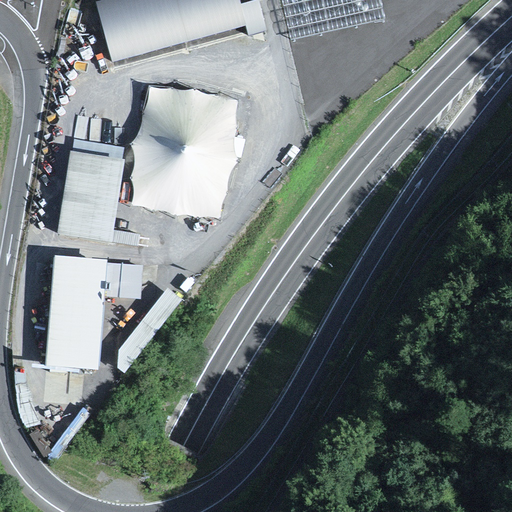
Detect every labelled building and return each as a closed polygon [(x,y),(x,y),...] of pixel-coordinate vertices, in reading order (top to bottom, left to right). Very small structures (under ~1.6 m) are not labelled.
[(245,26),(237,0),(109,0),(97,3),(113,61),(245,26)] [(254,0),(240,4),(248,35),(266,31),(257,0),(254,0)] [(288,0),(298,36),(385,14),(380,0),(288,0)] [(143,205),(224,219),(234,155),(233,149),(230,128),(219,130),(217,114),(234,112),(232,99),(150,86),(145,113),(173,109),(174,104),(179,144),(195,142),(223,147),(196,150),(198,162),(184,164),(182,149),(166,147),(165,153),(135,148),(143,205)] [(62,155),(49,234),(99,242),(112,163),(62,155)] [(46,262),(36,365),(87,369),(96,266),(46,262)]
